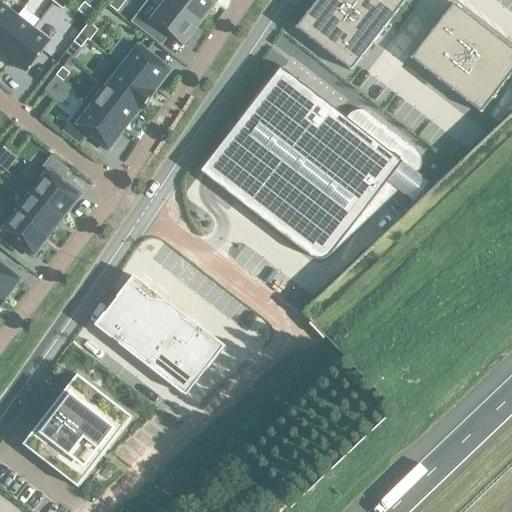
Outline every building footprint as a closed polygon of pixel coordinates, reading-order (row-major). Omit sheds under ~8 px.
[(64,0),(55,0),(53,2),(63,10),(68,3),(64,0)] [(127,0),(113,0),(109,6),(118,12),(127,0)] [(147,0),(138,12),(169,36),(184,47),(201,24),(169,0),(147,0)] [(214,0),(169,0),(201,24),(218,3),(214,0)] [(298,27),(296,29),(298,30),(310,39),(309,39),(311,41),(312,40),(323,49),(323,50),(325,51),(337,59),(336,60),(338,61),(350,70),(352,72),(353,70),(353,69),(362,58),(364,56),(363,56),(372,44),(373,44),(374,43),(374,42),(384,30),(385,28),(394,16),(394,17),(396,15),(395,14),(404,3),(405,3),(407,1),(405,0),(318,0),(317,1),(318,2),(309,13),(308,13),(307,15),(298,27)] [(0,2),(0,37),(17,15),(0,2)] [(84,2),(78,11),(90,20),(96,12),(96,11),(85,3),(84,2)] [(413,57),(411,59),(413,61),(414,60),(425,69),(425,70),(427,71),(439,80),(438,80),(440,82),(441,81),(453,91),(454,93),(455,92),(466,101),(466,102),(468,103),(480,112),(482,114),(483,112),(492,100),(492,101),(494,99),(493,98),(502,87),(503,87),(504,85),(511,74),(511,49),(511,48),(509,46),(509,47),(497,38),(498,37),(496,36),(495,36),(483,27),(483,26),(482,25),(481,25),(469,16),(470,16),(468,14),(468,15),(456,6),(456,5),(454,3),(452,6),(453,6),(444,17),(442,19),(443,19),(434,31),(433,30),(432,32),(423,44),(421,46),(422,46),(413,57)] [(17,15),(0,37),(0,52),(9,60),(34,28),(17,15)] [(89,23),(80,34),(88,40),(89,42),(99,30),(89,23)] [(34,28),(9,60),(26,73),(51,41),(34,28)] [(80,34),(74,42),(81,48),(88,40),(80,34)] [(115,60),(114,61),(155,92),(156,91),(171,71),(134,43),(134,44),(119,63),(115,60)] [(114,61),(100,80),(141,111),(155,92),(114,61)] [(62,67),(56,76),(64,82),(70,73),(62,67)] [(282,68),(201,172),(310,257),(312,258),(313,259),(315,259),(317,260),(319,260),(321,260),(323,260),(324,259),(326,259),(328,258),(329,257),(331,255),(332,254),(388,182),(403,162),(417,173),(418,172),(419,171),(420,170),(421,168),(421,166),(422,165),(422,162),(422,160),(422,158),(421,156),(420,155),(420,154),(419,152),(417,150),(415,149),(372,116),(370,114),(368,112),(365,111),(362,110),(359,110),(357,111),(354,112),(352,113),(349,115),(347,118),(282,68)] [(55,77),(45,90),(55,98),(65,84),(55,77)] [(99,81),(85,99),(87,100),(126,130),(126,129),(141,111),(100,80),(99,81)] [(71,121),(63,131),(81,145),(89,135),(110,151),(126,130),(87,100),(71,121)] [(4,146),(0,151),(0,155),(6,161),(12,153),(4,146)] [(51,156),(26,187),(65,217),(81,197),(61,182),(70,170),(51,156)] [(11,204),(10,205),(51,236),(51,235),(65,218),(65,217),(26,187),(26,188),(31,193),(18,210),(11,204)] [(10,205),(0,217),(0,230),(35,257),(51,236),(10,205)] [(0,265),(0,298),(5,302),(21,281),(0,265)] [(135,277),(96,327),(187,396),(225,347),(135,277)] [(132,418),(76,375),(24,445),(79,488),(132,418)]
